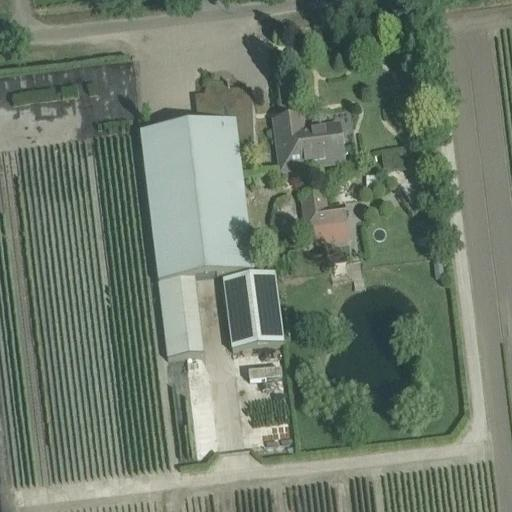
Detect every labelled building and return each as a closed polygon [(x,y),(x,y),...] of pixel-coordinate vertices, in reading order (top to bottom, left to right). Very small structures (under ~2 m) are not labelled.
[(168,362),(204,358),(195,283),(254,276),(239,154),(253,152),(247,102),(206,107),(209,128),(140,137),(168,362)] [(340,128),(303,133),(302,120),(275,124),(282,174),(316,170),(315,162),(344,159),(340,128)] [(380,154),(382,176),(411,174),(410,152),(380,154)] [(328,210),(326,194),(300,198),(308,251),(349,244),(344,208),(328,210)] [(233,354),(284,348),(275,277),(224,283),(233,354)]
